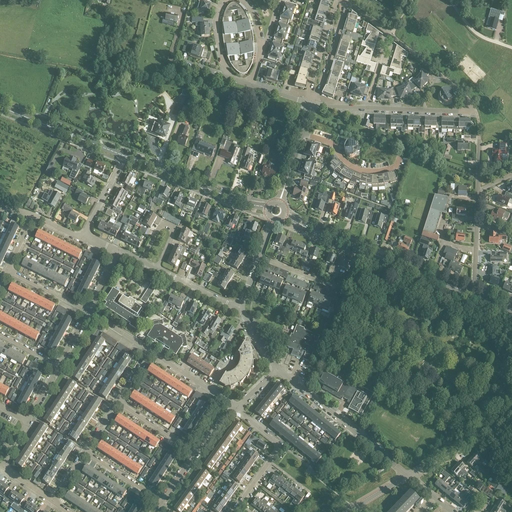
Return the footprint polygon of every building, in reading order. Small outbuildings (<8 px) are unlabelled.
[(199,0),(198,2),(199,3),(198,9),(196,9),(196,15),(204,15),(204,11),(208,12),(210,5),(201,2),(202,0),(199,0)] [(328,9),(330,4),(321,1),(318,0),(318,2),(321,3),(320,7),(328,9)] [(297,6),(287,3),(285,8),(284,7),(283,12),(292,15),(294,9),(296,9),(297,6)] [(224,14),(224,16),(224,15),(225,15),(225,18),(228,18),(231,18),(230,12),(237,11),(238,17),(241,16),(244,15),(244,12),(245,12),(244,11),(243,9),(241,8),(240,7),(239,5),(237,4),(235,4),(233,4),(231,4),(229,6),(228,7),(227,9),(226,11),(225,12),(224,14)] [(290,21),(292,15),(283,12),(281,16),(283,16),(281,22),(288,24),(289,20),(290,21)] [(352,13),(351,16),(349,15),(348,21),(356,23),(357,20),(359,21),(360,19),(356,18),(357,16),(357,17),(357,16),(352,13)] [(177,23),(178,17),(174,16),(174,15),(171,15),(167,14),(166,17),(165,21),(177,23)] [(249,22),(249,21),(248,18),(247,17),(246,15),(244,15),(241,16),(242,22),(236,23),(237,28),(249,27),(248,22),(249,21),(249,22)] [(323,25),(325,19),(316,17),(315,21),(308,19),(307,22),(316,25),(317,23),(323,25)] [(203,18),(192,18),(192,21),(192,23),(196,23),(196,27),(201,26),(201,37),(209,36),(208,25),(203,26),(203,18)] [(223,20),(223,22),(222,25),(222,26),(223,26),(223,25),(224,30),(237,28),(236,23),(229,24),(228,18),(225,18),(224,18),(223,18),(223,20)] [(491,19),(488,29),(496,31),(498,21),(491,19)] [(287,28),(288,24),(281,22),(279,27),(278,27),(276,31),(286,34),(288,28),(287,28)] [(308,31),(309,31),(320,35),(322,29),(315,27),(316,25),(307,22),(306,26),(311,27),(310,32),(308,31)] [(363,42),(362,42),(374,45),(378,32),(368,25),(366,31),(371,33),(364,42),(363,42)] [(359,36),(359,35),(353,33),(355,29),(346,26),(344,31),(352,34),(351,36),(358,38),(359,36)] [(250,32),(249,27),(237,28),(237,34),(244,33),(245,38),(253,37),(253,35),(252,33),(252,31),(252,32),(250,32)] [(223,35),(223,37),(223,39),(223,41),(231,40),(231,35),(237,34),(237,28),(224,30),(225,36),(223,36),(223,35)] [(277,36),(275,41),(282,43),(283,40),(284,40),(286,34),(276,31),(275,35),(277,36)] [(320,35),(309,31),(308,31),(306,36),(310,37),(318,40),(320,35)] [(357,41),(358,38),(351,36),(350,38),(343,36),(341,41),(350,44),(351,39),(357,41)] [(240,50),(252,48),(252,43),(253,43),(254,43),(253,41),(253,39),(253,37),(245,38),(246,43),(239,44),(240,50)] [(227,52),(240,50),(239,44),(232,45),(231,40),(223,41),(224,43),(224,45),(224,47),(225,47),(226,47),(227,52)] [(281,47),(282,43),(275,41),(273,47),(272,46),(270,51),(280,54),(282,47),(281,47)] [(190,57),(195,59),(198,49),(199,46),(188,42),(186,47),(184,46),(182,52),(189,54),(189,56),(190,56),(190,57)] [(304,43),(305,44),(303,49),(310,52),(314,53),(315,50),(315,51),(317,45),(308,43),(305,42),(304,43)] [(369,60),(374,45),(362,42),(361,46),(367,48),(360,57),(358,57),(369,60)] [(398,47),(392,67),(403,71),(401,70),(400,56),(407,58),(408,54),(398,47)] [(253,60),(253,57),(254,56),(254,55),(254,52),(254,53),(253,53),(252,48),(240,50),(241,55),(247,54),(248,60),(251,60),(253,60)] [(208,60),(210,54),(203,52),(204,50),(198,49),(195,59),(199,60),(199,59),(201,60),(202,58),(208,60)] [(303,49),(302,49),(301,52),(303,53),(302,57),(312,61),(314,55),(309,54),(310,52),(303,49)] [(228,59),(228,60),(229,62),(230,64),(230,63),(232,63),(235,62),(234,56),(241,55),(240,50),(227,52),(228,57),(227,57),(227,56),(227,57),(228,59)] [(278,60),(280,54),(270,51),(269,55),(270,55),(269,60),(276,62),(277,59),(278,60)] [(338,52),(336,57),(345,60),(347,54),(338,52)] [(302,57),(301,57),(300,62),(302,63),(310,66),(312,61),(302,57)] [(368,63),(369,60),(358,57),(356,63),(367,66),(365,71),(374,74),(377,66),(368,63)] [(232,66),(231,66),(232,68),(234,69),(235,70),(237,72),(240,74),(241,75),(242,75),(243,75),(245,74),(247,73),(248,72),(249,71),(249,70),(250,69),(250,68),(251,67),(252,65),(252,63),(251,60),(248,60),(245,61),(246,66),(239,68),(238,62),(235,62),(232,63),(232,66)] [(344,70),(345,67),(348,68),(349,64),(339,60),(338,63),(335,62),(333,67),(342,70),(344,70)] [(302,63),(300,62),(298,68),(300,68),(309,71),(310,66),(302,63)] [(401,77),(403,71),(392,67),(391,71),(382,68),(379,75),(389,78),(390,73),(401,77)] [(300,88),(306,89),(307,81),(306,81),(309,71),(300,68),(295,87),(300,88)] [(268,81),(270,82),(273,72),(267,70),(267,72),(263,71),(261,76),(265,77),(264,79),(268,81)] [(421,74),(418,78),(425,85),(427,83),(426,83),(428,81),(426,79),(429,74),(421,70),(420,73),(421,74)] [(279,74),(273,72),(270,82),(273,83),(273,82),(276,83),(277,81),(280,82),(282,77),(279,76),(279,74)] [(341,85),(337,84),(339,80),(330,78),(327,87),(326,87),(322,94),(327,96),(333,98),(336,89),(340,90),(341,86),(342,87),(341,85)] [(423,88),(425,85),(418,78),(415,81),(413,79),(409,82),(414,90),(418,87),(420,89),(422,87),(423,88)] [(355,84),(350,82),(348,90),(352,91),(351,94),(353,95),(353,96),(356,97),(359,87),(360,84),(357,83),(355,84)] [(408,86),(402,88),(406,98),(409,97),(409,96),(411,95),(410,92),(414,90),(409,82),(406,84),(407,85),(408,86)] [(362,97),(363,95),(367,96),(370,88),(365,87),(364,85),(360,84),(359,87),(356,97),(359,98),(360,97),(362,97)] [(381,101),(384,101),(385,91),(381,91),(381,89),(376,86),(374,95),(378,97),(378,100),(381,100),(381,101)] [(397,89),(393,89),(395,97),(399,96),(400,99),(403,98),(403,99),(406,98),(402,88),(397,90),(397,89)] [(390,98),(395,97),(393,89),(390,90),(390,91),(385,91),(384,101),(387,101),(387,100),(390,101),(390,98)] [(451,92),(450,91),(449,90),(448,90),(447,90),(446,90),(445,90),(444,90),(443,90),(443,91),(442,91),(442,92),(441,92),(441,93),(440,93),(440,94),(440,95),(440,96),(440,97),(440,98),(440,99),(440,100),(441,100),(452,93),(451,92)] [(453,97),(453,96),(453,95),(453,94),(453,93),(452,93),(441,100),(441,101),(442,102),(443,102),(443,103),(444,103),(445,103),(447,103),(448,103),(449,103),(450,102),(451,102),(451,101),(452,101),(452,100),(453,100),(453,99),(453,98),(453,97)] [(176,104),(172,114),(179,117),(183,106),(176,104)] [(184,106),(180,115),(183,116),(184,115),(187,116),(189,110),(187,110),(188,108),(184,106)] [(374,125),(379,125),(379,117),(374,117),(374,119),(373,119),(371,121),(373,123),(374,123),(374,125)] [(385,117),(379,117),(379,125),(385,125),(385,129),(384,130),(388,130),(388,120),(385,120),(385,117)] [(391,118),(391,120),(388,120),(388,130),(391,130),(391,128),(396,128),(396,126),(396,118),(391,118)] [(396,118),(396,126),(396,128),(397,128),(397,129),(398,130),(400,130),(401,129),(401,128),(401,132),(404,132),(405,123),(402,122),(402,118),(396,118)] [(404,132),(404,130),(407,131),(407,129),(413,129),(413,119),(408,118),(408,123),(405,123),(404,132)] [(413,129),(418,129),(418,134),(421,134),(422,124),(419,124),(419,119),(413,119),(413,129)] [(425,119),(425,124),(422,124),(421,134),(424,134),(425,129),(430,130),(430,119),(425,119)] [(436,127),(435,130),(438,130),(438,132),(439,124),(436,123),(436,120),(430,119),(430,130),(430,127),(436,127)] [(442,122),(439,122),(439,124),(438,132),(439,132),(438,134),(441,134),(441,132),(442,130),(447,130),(447,120),(442,120),(442,122)] [(453,120),(447,120),(447,130),(447,128),(453,128),(452,130),(454,131),(453,134),(455,134),(456,124),(453,124),(453,120)] [(459,124),(456,124),(455,134),(458,134),(458,131),(459,128),(464,129),(464,121),(459,121),(459,124)] [(471,127),(472,126),(473,125),(471,123),(470,123),(470,121),(464,121),(464,129),(470,129),(470,127),(471,127)] [(169,127),(161,124),(160,125),(154,123),(152,128),(153,128),(150,134),(156,136),(157,135),(165,138),(169,127)] [(177,144),(185,147),(188,139),(185,138),(188,129),(183,126),(179,136),(180,137),(177,144)] [(197,151),(211,157),(215,149),(200,143),(201,140),(197,139),(194,147),(198,149),(197,151)] [(344,148),(344,150),(345,150),(357,149),(357,148),(357,147),(356,146),(356,145),(355,144),(354,143),(353,143),(352,142),(351,142),(350,142),(349,142),(348,142),(348,143),(347,143),(346,144),(345,145),(345,146),(344,147),(344,148)] [(315,143),(314,146),(308,144),(306,150),(318,153),(321,145),(315,143)] [(457,151),(461,151),(461,150),(467,151),(467,143),(457,143),(457,151)] [(497,144),(497,150),(492,150),(491,157),(494,157),(494,162),(495,163),(497,164),(498,164),(500,163),(501,163),(501,158),(503,158),(503,156),(505,156),(506,156),(506,155),(507,144),(497,144)] [(227,152),(222,150),(220,156),(223,158),(224,157),(229,159),(228,163),(233,165),(236,158),(239,150),(234,148),(231,155),(227,153),(227,152)] [(253,159),(247,157),(250,150),(246,148),(243,157),(246,158),(242,168),(249,171),(253,159)] [(346,155),(347,156),(348,157),(349,157),(349,158),(350,158),(351,158),(352,158),(353,157),(354,157),(355,156),(356,155),(356,154),(356,153),(357,152),(357,151),(357,150),(357,149),(345,150),(344,150),(344,152),(345,154),(345,155),(346,155)] [(316,162),(316,159),(315,158),(316,153),(318,154),(318,153),(306,150),(304,155),(310,157),(309,160),(317,163),(317,162),(316,162)] [(80,170),(77,169),(79,164),(76,163),(76,161),(70,159),(70,160),(66,159),(64,167),(73,171),(72,175),(74,175),(72,179),(75,180),(80,170)] [(95,170),(103,174),(106,167),(98,163),(97,164),(89,160),(86,167),(95,170)] [(300,166),(301,166),(300,167),(313,171),(314,165),(316,166),(317,163),(309,160),(309,163),(302,161),(302,162),(301,162),(300,166)] [(330,165),(332,166),(330,168),(334,173),(341,165),(338,161),(337,162),(336,160),(334,161),(332,162),(331,164),(330,165)] [(265,177),(266,176),(267,176),(274,178),(277,169),(269,166),(268,167),(263,165),(262,168),(264,169),(262,174),(263,174),(263,175),(263,176),(265,177)] [(341,165),(334,173),(333,174),(338,178),(340,176),(345,168),(341,165)] [(52,176),(55,170),(49,166),(45,173),(52,176)] [(300,167),(298,173),(305,175),(304,178),(311,180),(312,177),(311,177),(313,171),(300,167)] [(345,168),(340,176),(345,179),(350,171),(345,168)] [(82,182),(93,187),(96,181),(88,177),(90,174),(85,171),(83,175),(85,176),(82,182)] [(354,173),(350,171),(345,179),(350,182),(354,173)] [(354,173),(350,182),(349,184),(355,187),(359,175),(354,173)] [(392,173),(387,175),(390,184),(390,186),(396,183),(395,180),(397,180),(397,178),(397,177),(396,175),(395,173),(393,175),(392,173)] [(126,189),(133,193),(134,190),(131,189),(133,186),(130,184),(133,178),(127,175),(122,184),(127,187),(126,189)] [(70,189),(58,182),(55,188),(67,194),(70,189)] [(144,186),(141,185),(137,194),(141,196),(144,189),(151,192),(153,185),(146,182),(144,186)] [(455,190),(455,194),(458,194),(458,196),(466,197),(466,194),(467,194),(467,191),(466,191),(466,187),(459,187),(459,185),(455,185),(455,190)] [(294,193),(293,193),(293,194),(293,195),(297,197),(296,199),(303,202),(306,193),(306,194),(307,190),(305,190),(306,188),(301,186),(300,188),(299,188),(299,189),(296,188),(295,188),(295,190),(294,193)] [(161,195),(160,195),(158,199),(166,202),(169,195),(168,194),(170,191),(164,188),(161,195)] [(78,202),(86,206),(90,199),(82,195),(84,192),(78,189),(76,194),(81,197),(78,202)] [(125,192),(119,189),(114,198),(121,201),(123,202),(127,193),(131,195),(133,193),(126,189),(125,192)] [(316,206),(317,206),(316,210),(319,211),(321,212),(321,211),(322,212),(324,204),(328,205),(332,193),(327,192),(326,196),(323,195),(319,194),(318,200),(318,202),(317,201),(316,206)] [(55,208),(61,197),(54,193),(48,204),(55,208)] [(511,196),(506,193),(504,197),(499,195),(496,203),(507,207),(508,204),(511,205),(511,204),(511,196)] [(170,204),(180,208),(180,210),(182,211),(184,206),(182,205),(181,205),(180,204),(183,197),(177,195),(175,200),(172,199),(170,204)] [(433,203),(423,232),(422,237),(438,242),(439,238),(434,236),(436,232),(436,229),(438,230),(442,216),(440,216),(441,213),(445,215),(446,205),(447,198),(440,197),(435,195),(433,203)] [(110,206),(114,209),(113,212),(121,216),(122,213),(116,210),(121,201),(114,198),(110,206)] [(182,211),(186,212),(188,207),(195,209),(197,203),(190,200),(189,201),(189,202),(186,201),(184,206),(182,211)] [(331,206),(330,210),(331,210),(330,214),(333,215),(333,216),(335,216),(336,216),(337,216),(339,208),(338,207),(338,204),(334,203),(333,206),(331,206)] [(349,210),(347,210),(344,218),(351,220),(353,214),(355,215),(358,205),(351,203),(350,207),(349,210)] [(64,211),(71,215),(69,220),(72,222),(72,223),(75,224),(75,223),(76,224),(79,217),(71,213),(73,209),(64,204),(61,210),(64,211)] [(200,217),(203,218),(204,216),(207,217),(210,208),(203,205),(201,210),(198,209),(194,218),(199,220),(200,217)] [(451,219),(457,219),(457,216),(465,216),(465,207),(461,207),(461,210),(456,209),(456,210),(452,209),(451,219)] [(359,222),(358,222),(365,224),(367,217),(370,218),(371,212),(362,209),(362,211),(361,210),(359,218),(360,218),(359,222)] [(213,221),(218,223),(219,221),(223,222),(226,214),(225,214),(217,211),(217,210),(213,219),(214,219),(213,221)] [(495,222),(497,221),(500,222),(502,219),(503,218),(507,220),(509,214),(499,210),(497,213),(493,211),(490,218),(492,219),(493,221),(495,222)] [(147,219),(154,223),(157,218),(146,212),(143,217),(147,219)] [(375,226),(374,226),(381,228),(383,222),(386,223),(388,216),(378,214),(378,215),(377,215),(375,222),(376,222),(375,226)] [(233,225),(236,227),(239,218),(232,216),(231,221),(228,220),(225,226),(232,229),(233,225)] [(151,229),(154,223),(147,219),(145,223),(142,221),(141,223),(151,229)] [(18,224),(12,221),(10,225),(11,225),(9,230),(16,234),(19,228),(16,227),(18,224)] [(109,222),(107,226),(104,232),(110,235),(111,232),(113,229),(115,225),(109,222)] [(383,240),(386,242),(391,227),(395,228),(396,224),(389,222),(383,240)] [(99,230),(104,232),(107,226),(102,223),(99,230)] [(253,233),(255,233),(258,226),(252,224),(251,227),(248,226),(245,225),(243,232),(246,233),(244,237),(249,239),(250,235),(252,236),(253,233)] [(119,231),(113,229),(111,232),(110,235),(116,238),(118,232),(119,231)] [(180,235),(188,238),(190,233),(183,229),(180,235)] [(14,239),(16,234),(9,230),(6,236),(14,239)] [(45,234),(39,231),(36,239),(41,241),(45,234)] [(50,236),(45,234),(41,241),(46,244),(50,236)] [(130,237),(125,234),(121,241),(127,243),(130,237),(132,234),(130,237)] [(135,242),(136,239),(133,238),(134,236),(134,235),(132,234),(130,237),(127,243),(133,246),(135,242)] [(490,243),(494,243),(494,244),(499,244),(499,240),(501,240),(505,240),(505,236),(500,234),(498,237),(496,237),(496,234),(491,234),(491,237),(490,237),(490,243)] [(180,235),(178,241),(185,244),(188,238),(180,235)] [(406,246),(399,243),(396,250),(406,255),(409,247),(412,239),(402,235),(400,241),(407,244),(406,246)] [(14,239),(6,236),(4,241),(11,245),(14,239)] [(56,239),(50,236),(46,244),(52,247),(56,239)] [(282,256),(285,248),(282,247),(283,246),(285,238),(278,236),(276,241),(274,240),(272,245),(279,248),(277,254),(282,256)] [(135,242),(133,246),(138,249),(142,242),(139,241),(140,239),(137,237),(136,239),(135,242)] [(424,245),(427,247),(428,247),(430,241),(422,238),(420,244),(424,245)] [(61,242),(56,239),(52,247),(57,249),(61,242)] [(9,250),(11,245),(4,241),(1,246),(9,250)] [(288,250),(296,253),(300,244),(293,241),(291,246),(287,244),(284,251),(288,252),(288,250)] [(66,244),(61,242),(57,249),(62,252),(66,244)] [(62,252),(68,255),(72,247),(66,244),(62,252)] [(306,246),(300,244),(296,253),(304,256),(303,258),(306,259),(308,253),(304,251),(306,246)] [(428,260),(429,256),(430,256),(431,253),(432,250),(428,248),(428,247),(427,247),(424,245),(422,250),(425,251),(422,258),(428,260)] [(0,252),(6,255),(9,250),(1,246),(0,249),(0,252)] [(175,246),(173,252),(180,255),(183,256),(185,251),(175,246)] [(77,250),(72,247),(68,255),(73,257),(77,250)] [(458,251),(447,247),(443,254),(447,255),(447,253),(455,257),(458,251)] [(309,260),(312,261),(313,257),(317,259),(319,254),(318,254),(319,251),(313,248),(310,256),(311,256),(309,260)] [(237,255),(244,260),(247,254),(238,249),(236,251),(236,252),(235,252),(235,253),(235,254),(237,255)] [(73,257),(79,260),(82,253),(77,250),(73,257)] [(173,252),(170,257),(178,261),(180,262),(183,256),(180,255),(173,252)] [(456,257),(455,257),(447,253),(447,255),(445,259),(453,262),(456,257)] [(506,260),(507,253),(500,253),(500,256),(491,256),(490,263),(495,263),(495,262),(502,262),(503,260),(506,260)] [(237,255),(234,260),(241,265),(244,260),(237,255)] [(329,255),(326,262),(332,264),(329,271),(330,271),(329,274),(333,275),(336,267),(333,266),(336,257),(329,255)] [(175,267),(178,261),(170,257),(168,263),(175,267)] [(22,266),(27,269),(31,262),(26,259),(22,266)] [(234,260),(231,266),(237,270),(241,265),(234,260)] [(339,268),(336,267),(333,275),(336,277),(337,274),(338,274),(341,268),(349,271),(350,267),(347,266),(349,263),(342,260),(339,268)] [(201,278),(205,266),(193,261),(191,267),(196,269),(194,275),(201,278)] [(36,264),(31,262),(27,269),(33,272),(36,264)] [(101,265),(97,263),(94,262),(93,262),(91,267),(98,271),(101,265)] [(463,268),(459,266),(460,264),(455,262),(454,264),(451,263),(449,269),(456,272),(460,274),(463,268)] [(33,272),(38,274),(42,267),(36,264),(33,272)] [(47,270),(42,267),(38,274),(43,277),(47,270)] [(95,276),(98,271),(91,267),(88,272),(95,276)] [(268,276),(270,272),(271,273),(272,270),(269,269),(267,275),(263,274),(260,284),(265,286),(268,276)] [(43,277),(49,280),(52,272),(47,270),(43,277)] [(496,270),(489,270),(489,276),(490,276),(490,278),(492,278),(490,284),(497,287),(499,281),(499,280),(499,278),(496,277),(497,276),(496,275),(496,270)] [(231,280),(234,275),(227,271),(226,273),(225,272),(225,273),(223,272),(222,274),(224,276),(231,280)] [(54,282),(58,275),(52,272),(49,280),(54,282)] [(88,272),(85,278),(93,281),(95,276),(88,272)] [(221,281),(228,285),(231,280),(224,276),(222,274),(218,279),(221,281)] [(54,282),(59,285),(63,278),(58,275),(54,282)] [(269,287),(273,278),(268,276),(265,286),(269,287)] [(59,285),(65,288),(68,281),(63,278),(59,285)] [(90,287),(93,281),(85,278),(83,283),(90,287)] [(278,279),(273,278),(269,287),(274,289),(278,279)] [(274,289),(279,291),(283,281),(278,279),(274,289)] [(221,281),(218,286),(224,290),(228,285),(221,281)] [(503,290),(509,292),(511,284),(506,282),(503,290)] [(87,292),(90,287),(83,283),(80,288),(87,292)] [(84,298),(87,292),(80,288),(79,291),(73,288),(74,285),(73,285),(70,284),(67,289),(71,291),(70,292),(77,295),(78,294),(84,298)] [(157,287),(152,284),(140,301),(146,304),(157,287)] [(18,287),(12,285),(9,292),(14,295),(18,287)] [(23,290),(18,287),(14,295),(19,297),(23,290)] [(283,296),(287,298),(291,288),(286,287),(283,296)] [(287,298),(292,300),(296,290),(291,288),(287,298)] [(143,310),(137,306),(135,305),(136,304),(130,300),(129,300),(124,297),(123,298),(118,295),(120,293),(113,289),(104,302),(107,304),(104,307),(130,324),(129,326),(136,330),(141,322),(144,324),(148,317),(142,313),(143,310)] [(23,290),(19,297),(25,300),(28,293),(23,290)] [(292,300),(297,302),(301,292),(296,290),(292,300)] [(308,303),(313,305),(317,295),(318,291),(317,291),(315,294),(312,293),(308,303)] [(313,305),(318,307),(322,297),(318,295),(319,292),(318,291),(317,295),(313,305)] [(306,294),(301,292),(297,302),(302,304),(306,294)] [(34,295),(28,293),(25,300),(30,303),(34,295)] [(39,298),(34,295),(30,303),(35,305),(39,298)] [(172,305),(170,307),(173,309),(174,306),(175,306),(178,299),(172,296),(168,303),(172,305)] [(322,297),(318,307),(317,310),(322,311),(323,309),(327,299),(325,298),(322,297)] [(39,298),(35,305),(41,308),(44,301),(39,298)] [(175,306),(181,309),(184,302),(178,299),(175,306)] [(327,299),(323,309),(322,311),(328,314),(331,308),(329,307),(332,301),(328,299),(327,299)] [(50,303),(44,301),(41,308),(46,311),(50,303)] [(55,306),(50,303),(46,311),(51,314),(55,306)] [(197,306),(191,303),(188,309),(186,308),(182,315),(185,317),(187,312),(193,315),(197,306)] [(201,319),(199,323),(204,326),(206,322),(208,318),(210,319),(211,317),(210,316),(210,315),(205,311),(200,319),(201,319)] [(0,322),(4,325),(8,317),(3,315),(0,319),(0,322)] [(4,325),(9,327),(13,320),(8,317),(4,325)] [(70,326),(72,321),(69,319),(66,317),(65,317),(62,322),(70,326)] [(209,322),(206,328),(210,330),(214,333),(216,328),(217,328),(221,322),(218,320),(219,319),(216,318),(216,319),(215,318),(212,324),(209,322)] [(19,323),(13,320),(9,327),(15,330),(19,323)] [(163,325),(162,321),(159,322),(159,321),(154,322),(154,323),(150,323),(151,328),(153,329),(147,337),(154,342),(155,340),(170,349),(168,351),(176,356),(181,347),(183,348),(187,347),(186,344),(187,344),(186,339),(185,339),(185,335),(181,336),(180,338),(162,326),(163,325)] [(67,331),(70,326),(62,322),(60,327),(67,331)] [(15,330),(20,333),(24,326),(19,323),(15,330)] [(25,336),(29,329),(24,326),(20,333),(25,336)] [(64,336),(66,332),(67,331),(60,327),(57,333),(64,336)] [(222,335),(228,338),(229,336),(230,337),(232,334),(234,330),(229,327),(225,333),(223,332),(222,335)] [(304,349),(303,352),(306,353),(303,360),(309,363),(320,337),(298,328),(294,338),(292,338),(290,343),(304,349)] [(25,336),(30,339),(34,332),(29,329),(25,336)] [(36,342),(40,335),(34,332),(30,339),(36,342)] [(61,342),(64,336),(57,333),(54,338),(61,342)] [(98,337),(95,342),(102,347),(105,342),(104,341),(102,340),(99,338),(98,337)] [(48,350),(48,348),(50,345),(44,342),(45,340),(44,339),(41,338),(38,343),(42,345),(41,346),(48,350)] [(54,338),(51,343),(58,347),(61,342),(54,338)] [(197,341),(195,345),(207,352),(210,348),(197,341)] [(95,342),(92,347),(98,352),(102,347),(95,342)] [(245,342),(240,351),(241,353),(243,358),(242,364),(240,369),(236,373),(231,376),(226,377),(224,376),(222,380),(222,381),(222,380),(225,382),(225,387),(231,388),(230,386),(233,386),(234,387),(234,388),(239,385),(238,383),(241,382),(242,383),(246,379),(245,378),(247,375),(248,377),(249,377),(251,371),(250,371),(251,368),(253,368),(253,362),(252,362),(252,359),(254,359),(253,353),(252,354),(251,350),(253,350),(251,347),(251,348),(249,348),(245,343),(246,342),(245,342)] [(55,352),(58,347),(51,343),(50,345),(48,348),(55,352)] [(304,349),(290,343),(288,348),(293,350),(302,354),(303,352),(304,349)] [(1,354),(7,357),(11,350),(5,347),(1,354)] [(88,352),(95,357),(98,352),(92,347),(88,352)] [(16,353),(11,350),(7,357),(12,360),(16,353)] [(291,355),(300,359),(302,354),(293,350),(291,355)] [(187,363),(193,367),(198,359),(192,356),(194,353),(191,351),(187,357),(190,359),(187,363)] [(88,352),(85,357),(92,362),(95,357),(88,352)] [(21,356),(16,353),(12,360),(17,363),(21,356)] [(129,365),(132,360),(131,359),(128,357),(126,356),(125,355),(123,354),(119,358),(122,360),(129,365)] [(17,363),(23,366),(26,359),(21,356),(17,363)] [(85,357),(82,362),(89,367),(92,362),(85,357)] [(203,363),(198,359),(193,367),(198,370),(203,363)] [(129,365),(122,360),(119,365),(125,370),(129,365)] [(32,362),(32,363),(29,368),(40,374),(43,368),(32,362)] [(85,372),(89,367),(82,362),(79,367),(85,372)] [(198,370),(204,374),(209,366),(203,363),(198,370)] [(115,370),(122,374),(125,370),(119,365),(115,370)] [(157,369),(152,366),(148,373),(153,376),(157,369)] [(214,370),(209,366),(204,374),(209,378),(214,370)] [(79,367),(75,372),(82,377),(85,372),(79,367)] [(162,372),(157,369),(153,376),(158,379),(162,372)] [(119,379),(122,374),(115,370),(112,375),(119,379)] [(39,381),(42,376),(35,372),(32,377),(39,381)] [(75,372),(72,377),(79,382),(82,377),(75,372)] [(158,379),(163,382),(167,375),(162,372),(158,379)] [(344,396),(349,399),(347,403),(350,405),(348,409),(361,416),(373,394),(357,385),(351,382),(339,375),(337,378),(325,372),(319,383),(324,386),(322,389),(341,400),(344,396)] [(116,384),(119,379),(112,375),(109,380),(116,384)] [(168,386),(172,379),(167,375),(163,382),(161,384),(164,386),(165,384),(168,386)] [(36,386),(39,381),(32,377),(29,382),(36,386)] [(177,382),(172,379),(168,386),(173,389),(177,382)] [(112,389),(116,384),(109,380),(106,385),(112,389)] [(70,381),(66,386),(73,390),(77,385),(70,381)] [(29,382),(26,388),(33,391),(36,386),(29,382)] [(176,394),(178,392),(182,385),(177,382),(173,389),(171,391),(176,394)] [(278,384),(274,389),(282,396),(284,394),(282,392),(284,389),(278,384)] [(102,390),(109,394),(112,389),(106,385),(102,390)] [(187,388),(182,385),(178,392),(183,395),(187,388)] [(66,386),(63,391),(70,395),(73,390),(66,386)] [(0,393),(5,397),(9,390),(4,387),(0,393)] [(30,397),(33,391),(26,388),(23,393),(30,397)] [(188,399),(192,392),(187,388),(183,395),(188,399)] [(274,389),(270,394),(276,399),(280,394),(282,396),(274,389)] [(106,399),(109,394),(102,390),(99,395),(106,399)] [(67,400),(70,395),(63,391),(60,396),(67,400)] [(130,399),(135,402),(140,395),(135,392),(130,399)] [(14,395),(14,394),(11,393),(8,398),(11,400),(11,401),(17,405),(18,403),(25,407),(28,402),(20,398),(19,400),(15,398),(17,396),(14,395)] [(28,402),(30,397),(23,393),(20,398),(28,402)] [(270,394),(266,398),(273,403),(276,399),(270,394)] [(135,402),(140,405),(145,399),(140,395),(135,402)] [(60,396),(57,401),(63,405),(67,400),(60,396)] [(293,406),(299,400),(294,396),(289,403),(293,406)] [(99,407),(102,402),(96,397),(92,402),(99,407)] [(269,408),(273,403),(266,398),(262,403),(269,408)] [(140,405),(145,409),(150,402),(145,399),(140,405)] [(298,410),(303,404),(299,400),(293,406),(298,410)] [(57,401),(53,406),(60,410),(63,405),(57,401)] [(96,412),(99,407),(92,402),(89,407),(96,412)] [(150,412),(155,405),(155,404),(153,403),(153,404),(150,402),(145,409),(150,412)] [(206,405),(203,403),(202,402),(198,407),(205,412),(209,407),(206,405)] [(262,403),(259,408),(265,413),(269,408),(262,403)] [(303,404),(298,410),(303,414),(308,408),(303,404)] [(150,412),(155,415),(160,409),(155,405),(150,412)] [(50,411),(57,415),(60,410),(53,406),(50,411)] [(89,407),(86,412),(93,417),(96,412),(89,407)] [(202,417),(205,412),(198,407),(195,412),(202,417)] [(259,408),(255,412),(261,417),(265,413),(259,408)] [(308,408),(303,414),(307,418),(313,411),(308,408)] [(155,415),(160,419),(165,412),(160,409),(155,415)] [(50,411),(47,416),(54,420),(57,415),(50,411)] [(313,411),(307,418),(312,422),(317,415),(313,411)] [(89,422),(93,417),(86,412),(82,417),(89,422)] [(170,415),(165,412),(160,419),(165,422),(170,415)] [(195,412),(192,418),(199,422),(202,417),(195,412)] [(165,422),(170,425),(175,418),(170,415),(165,422)] [(317,415),(312,422),(317,425),(322,419),(317,415)] [(47,416),(43,421),(50,425),(54,420),(47,416)] [(120,426),(124,419),(119,416),(115,423),(120,426)] [(86,427),(89,422),(82,417),(79,422),(86,427)] [(195,427),(199,422),(192,418),(189,423),(195,427)] [(125,429),(129,422),(124,419),(120,426),(125,429)] [(321,429),(327,423),(322,419),(317,425),(321,429)] [(270,426),(274,430),(279,424),(275,420),(270,426)] [(83,432),(86,427),(79,422),(76,427),(83,432)] [(134,426),(129,422),(125,429),(130,432),(134,426)] [(189,423),(185,428),(192,432),(195,427),(189,423)] [(239,432),(242,427),(236,423),(232,427),(239,432)] [(331,427),(327,423),(321,429),(326,433),(331,427)] [(41,424),(38,429),(45,434),(48,428),(41,424)] [(284,428),(279,424),(274,430),(279,434),(284,428)] [(135,436),(139,429),(134,426),(130,432),(135,436)] [(79,437),(83,432),(76,427),(73,432),(79,437)] [(235,437),(239,432),(232,427),(229,432),(235,437)] [(331,427),(326,433),(331,437),(336,430),(331,427)] [(189,437),(192,432),(185,428),(182,433),(189,437)] [(279,434),(283,438),(289,431),(284,428),(279,434)] [(38,429),(35,434),(42,439),(44,440),(45,437),(43,436),(45,434),(38,429)] [(144,432),(139,429),(135,436),(140,439),(144,432)] [(331,437),(335,440),(340,434),(336,430),(331,437)] [(293,435),(289,431),(283,438),(288,442),(293,435)] [(76,442),(79,437),(73,432),(69,438),(76,442)] [(144,432),(140,439),(145,442),(149,435),(144,432)] [(225,437),(231,442),(235,437),(229,432),(225,437)] [(38,444),(42,439),(35,434),(31,439),(38,444)] [(154,439),(149,435),(145,442),(144,444),(146,446),(148,444),(150,446),(154,439)] [(288,442),(293,445),(298,439),(293,435),(288,442)] [(266,445),(251,436),(248,440),(251,442),(252,441),(258,445),(257,447),(263,451),(263,450),(264,450),(265,448),(266,445)] [(228,447),(231,442),(225,437),(221,442),(228,447)] [(31,439),(28,444),(35,449),(38,444),(31,439)] [(150,446),(155,449),(159,442),(154,439),(150,446)] [(302,443),(298,439),(293,445),(297,449),(302,443)] [(63,445),(65,447),(72,451),(73,452),(75,449),(74,448),(75,446),(68,442),(66,440),(63,445)] [(97,449),(102,452),(107,446),(102,442),(97,449)] [(221,442),(218,447),(224,452),(228,447),(221,442)] [(297,449),(302,453),(307,447),(302,443),(297,449)] [(25,449),(32,454),(35,449),(28,444),(25,449)] [(112,449),(107,446),(102,452),(107,456),(112,449)] [(69,456),(72,451),(65,447),(62,452),(69,456)] [(218,447),(214,452),(221,457),(224,452),(218,447)] [(307,457),(312,450),(307,447),(302,453),(307,457)] [(248,458),(255,463),(259,457),(253,453),(255,451),(251,448),(249,451),(246,454),(246,453),(245,455),(247,457),(248,458)] [(25,449),(22,454),(29,459),(32,454),(25,449)] [(115,449),(114,450),(112,449),(107,456),(112,459),(117,452),(118,450),(115,449)] [(307,457),(311,460),(316,454),(312,450),(307,457)] [(65,461),(69,456),(62,452),(58,457),(65,461)] [(112,459),(117,462),(122,455),(117,452),(112,459)] [(217,461),(221,457),(214,452),(211,457),(217,461)] [(173,455),(170,454),(169,453),(166,458),(172,462),(176,457),(173,455)] [(22,454),(18,459),(25,464),(29,459),(22,454)] [(316,454),(311,460),(316,464),(321,458),(316,454)] [(475,454),(471,458),(482,468),(484,466),(482,464),(484,462),(475,454)] [(117,462),(122,466),(127,459),(122,455),(117,462)] [(58,457),(55,462),(62,466),(65,461),(58,457)] [(211,457),(207,462),(214,466),(217,461),(211,457)] [(251,468),(255,463),(248,458),(246,461),(242,459),(243,458),(240,457),(239,459),(241,460),(241,461),(244,463),(251,468)] [(166,458),(162,463),(169,467),(172,462),(166,458)] [(481,470),(482,468),(471,458),(467,463),(474,469),(477,466),(481,470)] [(18,459),(15,464),(22,469),(25,464),(18,459)] [(127,459),(122,466),(127,469),(132,462),(127,459)] [(59,471),(62,466),(55,462),(52,467),(59,471)] [(127,469),(132,472),(137,465),(132,462),(127,469)] [(210,471),(214,466),(207,462),(204,467),(210,471)] [(166,472),(169,467),(162,463),(159,468),(166,472)] [(235,465),(240,468),(247,473),(251,468),(244,463),(242,466),(238,464),(236,463),(235,465)] [(464,470),(466,468),(459,463),(455,467),(466,477),(468,475),(466,473),(467,472),(464,470)] [(132,472),(137,475),(143,466),(140,464),(139,467),(137,465),(132,472)] [(92,469),(87,466),(82,473),(87,476),(92,469)] [(59,471),(52,467),(49,472),(55,476),(59,471)] [(465,479),(466,477),(455,467),(451,472),(459,479),(461,476),(462,477),(463,477),(465,479)] [(163,477),(166,472),(159,468),(156,473),(163,477)] [(247,473),(240,468),(239,470),(236,468),(233,471),(236,474),(237,473),(243,478),(247,473)] [(97,472),(92,469),(87,476),(92,479),(97,472)] [(203,470),(199,475),(205,480),(209,475),(203,470)] [(445,484),(450,477),(446,473),(444,471),(441,474),(446,478),(444,479),(442,482),(440,481),(439,480),(435,485),(440,489),(445,484)] [(52,481),(55,476),(49,472),(45,477),(52,481)] [(94,480),(97,482),(102,475),(97,472),(92,479),(91,481),(93,482),(94,480)] [(159,482),(163,477),(156,473),(152,478),(159,482)] [(237,473),(236,474),(234,477),(231,474),(230,475),(229,474),(229,475),(227,477),(230,479),(232,481),(233,479),(240,484),(242,480),(243,478),(237,473)] [(268,484),(273,487),(275,485),(280,478),(275,474),(268,484)] [(45,477),(43,475),(41,478),(44,479),(42,482),(49,486),(52,481),(45,477)] [(107,479),(102,475),(97,482),(102,486),(107,479)] [(202,485),(205,480),(199,475),(196,480),(202,485)] [(156,487),(159,482),(152,478),(149,483),(156,487)] [(280,478),(275,485),(280,489),(285,482),(280,478)] [(107,479),(102,486),(100,487),(103,489),(104,487),(107,489),(112,482),(107,479)] [(196,480),(192,485),(198,490),(202,485),(196,480)] [(117,485),(112,482),(107,489),(112,492),(117,485)] [(285,492),(290,485),(285,482),(280,489),(278,491),(283,494),(285,492)] [(227,489),(234,494),(238,488),(231,483),(229,487),(227,489)] [(445,484),(440,489),(445,493),(449,487),(447,486),(445,484)] [(449,488),(450,488),(449,487),(445,493),(449,497),(454,491),(459,486),(457,484),(455,487),(454,487),(452,489),(451,490),(449,488)] [(9,493),(7,491),(9,488),(4,485),(0,489),(0,496),(5,499),(9,493)] [(122,489),(117,485),(112,492),(117,495),(122,489)] [(195,494),(198,490),(192,485),(188,490),(195,494)] [(285,496),(286,494),(289,496),(295,489),(290,485),(285,492),(283,494),(285,496)] [(496,490),(505,496),(508,491),(499,485),(496,490)] [(127,492),(122,489),(117,495),(122,499),(127,492)] [(230,499),(234,494),(227,489),(225,492),(222,489),(220,491),(222,492),(224,494),(230,499)] [(294,500),(300,493),(295,489),(289,496),(294,500)] [(188,490),(185,495),(191,499),(195,494),(188,490)] [(454,492),(454,491),(449,497),(454,501),(458,496),(459,495),(457,493),(456,494),(454,492)] [(12,495),(9,493),(5,499),(3,501),(7,503),(9,503),(11,500),(14,502),(18,497),(19,496),(14,492),(12,495)] [(65,499),(70,502),(74,496),(69,492),(65,499)] [(224,494),(222,492),(219,496),(218,495),(216,497),(220,499),(227,504),(230,499),(224,494)] [(464,499),(459,505),(464,509),(464,508),(465,509),(466,509),(468,506),(468,505),(467,504),(468,504),(468,503),(466,501),(468,498),(469,496),(472,499),(474,496),(469,492),(468,493),(466,496),(464,499)] [(294,500),(299,503),(305,496),(300,493),(294,500)] [(406,511),(415,504),(418,507),(423,503),(421,501),(420,502),(410,493),(391,511),(406,511)] [(188,504),(191,499),(185,495),(181,500),(188,504)] [(25,504),(22,502),(24,499),(19,496),(18,497),(14,502),(11,507),(17,511),(18,511),(20,511),(25,504)] [(70,502),(75,506),(79,499),(74,496),(70,502)] [(458,496),(454,501),(459,505),(464,499),(461,497),(461,498),(458,496)] [(251,505),(256,509),(262,502),(257,498),(251,505)] [(75,506),(80,509),(84,502),(79,499),(75,506)] [(213,502),(217,505),(223,509),(227,504),(220,499),(217,502),(214,500),(213,502)] [(262,502),(256,509),(260,511),(261,511),(266,506),(269,503),(264,499),(262,502)] [(181,500),(178,504),(184,509),(188,504),(181,500)] [(494,508),(500,511),(505,511),(506,511),(502,510),(504,508),(506,504),(499,500),(497,503),(498,503),(494,508)] [(84,511),(89,505),(84,502),(80,509),(84,511)] [(27,506),(25,504),(20,511),(21,511),(26,511),(27,511),(30,511),(34,507),(29,503),(27,506)] [(140,505),(138,504),(136,503),(133,508),(139,511),(143,507),(140,505)]
